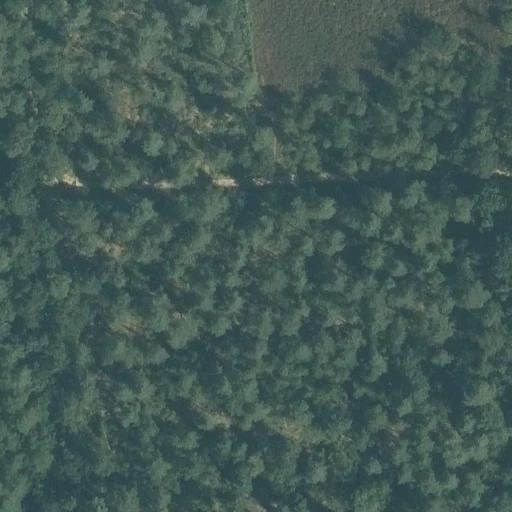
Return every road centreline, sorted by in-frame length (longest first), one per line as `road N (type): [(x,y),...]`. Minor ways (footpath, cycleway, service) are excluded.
road 1 (track): [(45,176),(511,162)]
road 2 (track): [(30,0),(45,176)]
